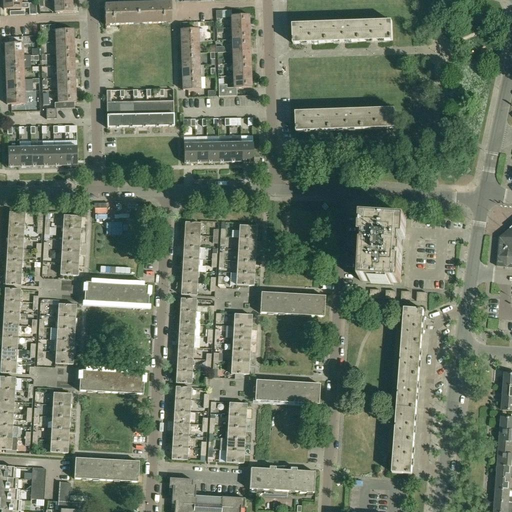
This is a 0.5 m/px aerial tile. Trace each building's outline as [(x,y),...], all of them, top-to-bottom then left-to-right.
[(20,0),(2,0),(3,10),(21,9),(28,9),(28,4),(20,4),(20,0)] [(151,4),(137,4),(138,25),(171,24),(170,3),(156,4),(156,0),(150,1),(151,4)] [(72,13),(72,1),(54,1),(54,13),(72,13)] [(118,1),(118,5),(104,5),(104,26),(138,25),(137,4),(123,5),(123,1),(118,1)] [(230,17),(230,18),(231,29),(249,28),(248,16),(230,17)] [(360,43),(379,42),(392,41),(392,22),(359,23),(360,43)] [(359,23),(326,24),(327,44),(360,43),(359,23)] [(293,45),(312,44),(327,44),(326,24),(293,25),(293,45)] [(249,28),(231,29),(231,41),(249,40),(249,28)] [(179,31),(180,43),(198,42),(198,30),(179,31)] [(56,43),(73,43),(73,31),(55,31),(56,43)] [(231,41),(232,53),(249,52),(249,40),(231,41)] [(198,42),(180,43),(180,55),(198,54),(198,42)] [(56,43),(56,55),(74,55),(73,43),(56,43)] [(5,57),(22,56),(22,44),(4,45),(5,57)] [(249,52),(232,53),(232,65),(250,64),(249,52)] [(180,55),(181,67),(199,66),(198,54),(180,55)] [(56,55),(57,68),(74,67),(74,55),(56,55)] [(5,57),(5,69),(23,68),(22,56),(5,57)] [(232,65),(233,77),(250,76),(250,64),(232,65)] [(181,67),(181,79),(199,78),(199,66),(181,67)] [(57,80),(75,79),(74,67),(57,68),(57,80)] [(5,69),(6,81),(23,81),(23,68),(5,69)] [(251,88),(250,76),(233,77),(233,89),(227,89),(227,86),(218,86),(218,97),(236,96),(236,89),(251,88)] [(182,91),(200,91),(199,78),(181,79),(182,91)] [(57,80),(57,92),(75,91),(75,79),(57,80)] [(38,80),(23,81),(6,81),(6,93),(24,93),(24,92),(33,92),(32,84),(39,84),(38,80)] [(76,103),(75,91),(57,92),(58,104),(76,103)] [(24,105),(24,93),(6,93),(7,106),(24,105)] [(146,102),(133,103),(134,128),(147,128),(146,102)] [(160,128),(160,102),(146,102),(147,128),(160,128)] [(173,102),(160,102),(160,128),(174,127),(173,102)] [(107,129),(121,128),(120,103),(106,103),(107,129)] [(133,103),(120,103),(121,128),(134,128),(133,103)] [(56,110),(55,110),(46,111),(46,120),(56,120),(56,110)] [(363,130),(377,130),(396,129),(395,110),(363,111),(363,130)] [(363,111),(329,112),(330,131),(363,130),(363,111)] [(296,133),(315,132),(330,131),(329,112),(296,113),(296,133)] [(65,141),(53,142),(54,148),(54,167),(65,166),(65,147),(65,141)] [(77,141),(65,141),(65,147),(65,166),(77,166),(77,147),(77,141)] [(19,142),(19,148),(20,167),(31,167),(31,148),(31,142),(19,142)] [(42,142),(31,142),(31,148),(31,167),(43,167),(42,148),(42,142)] [(53,142),(42,142),(42,148),(43,167),(54,167),(54,148),(53,142)] [(241,144),(241,163),(253,163),(253,143),(241,144)] [(207,144),(195,145),(196,164),(207,163),(207,144)] [(218,144),(207,144),(207,163),(219,163),(218,144)] [(218,144),(219,163),(230,163),(230,144),(218,144)] [(241,144),(230,144),(230,163),(241,163),(241,144)] [(184,164),(196,164),(195,145),(183,145),(184,164)] [(19,148),(8,149),(8,168),(20,167),(19,148)] [(9,213),(8,225),(23,226),(24,214),(9,213)] [(375,218),(362,217),(361,238),(362,238),(360,282),(367,282),(367,285),(392,287),(392,283),(400,284),(402,240),(405,240),(406,220),(392,219),(392,216),(375,215),(375,218)] [(62,228),(79,229),(80,217),(63,216),(62,228)] [(184,223),(183,236),(199,237),(200,224),(184,223)] [(234,231),(238,231),(238,238),(255,239),(256,227),(240,226),(240,223),(235,223),(234,231)] [(8,225),(7,237),(23,238),(23,226),(8,225)] [(511,227),(510,229),(510,230),(500,239),(497,267),(511,268),(511,227)] [(62,228),(62,240),(79,241),(79,229),(62,228)] [(198,249),(199,237),(183,236),(183,248),(198,249)] [(7,249),(22,250),(23,238),(7,237),(7,249)] [(238,238),(237,250),(255,251),(255,239),(238,238)] [(62,240),(61,252),(78,253),(79,241),(62,240)] [(183,248),(182,260),(198,261),(198,249),(183,248)] [(7,249),(6,261),(21,262),(22,250),(7,249)] [(237,250),(237,262),(254,263),(255,251),(237,250)] [(61,252),(60,264),(77,265),(78,253),(61,252)] [(197,266),(198,261),(182,260),(181,272),(197,273),(197,266)] [(6,261),(5,273),(21,274),(21,262),(6,261)] [(254,263),(237,262),(236,274),(253,275),(254,263)] [(77,277),(77,265),(60,264),(60,276),(77,277)] [(181,272),(181,284),(196,285),(197,273),(181,272)] [(21,274),(5,273),(5,286),(20,286),(21,274)] [(252,287),(253,275),(236,274),(235,284),(235,286),(252,287)] [(84,304),(116,306),(117,286),(85,284),(84,304)] [(196,296),(196,285),(181,284),(180,295),(196,296)] [(149,288),(117,286),(116,306),(148,308),(149,288)] [(354,289),(353,298),(363,299),(364,290),(354,289)] [(4,290),(4,302),(19,303),(20,290),(4,290)] [(379,299),(379,290),(370,290),(369,299),(379,299)] [(394,300),(395,291),(385,291),(385,300),(394,300)] [(410,301),(410,292),(401,292),(400,300),(410,301)] [(425,302),(426,293),(416,293),(416,301),(425,302)] [(259,314),(291,316),(292,296),(260,294),(259,314)] [(292,296),(291,316),(323,318),(324,298),(292,296)] [(179,311),(195,312),(196,300),(180,299),(179,311)] [(3,314),(19,315),(19,303),(4,302),(3,314)] [(57,318),(74,319),(75,306),(58,305),(57,318)] [(404,309),(401,343),(421,344),(423,310),(404,309)] [(179,311),(179,324),(194,324),(195,312),(179,311)] [(3,314),(2,326),(18,327),(19,315),(3,314)] [(234,315),(233,327),(250,328),(251,316),(234,315)] [(57,318),(57,330),(74,331),(74,319),(57,318)] [(193,337),(194,324),(179,324),(178,336),(193,337)] [(2,326),(2,338),(17,339),(18,327),(2,326)] [(250,340),(250,328),(233,327),(232,339),(250,340)] [(74,331),(57,330),(56,341),(73,342),(74,331)] [(178,336),(177,348),(193,349),(193,337),(178,336)] [(17,351),(17,339),(2,338),(1,350),(17,351)] [(232,339),(232,351),(249,352),(250,340),(232,339)] [(56,341),(55,353),(73,354),(73,342),(56,341)] [(421,344),(401,343),(399,375),(418,377),(421,344)] [(177,348),(176,360),(192,361),(193,349),(177,348)] [(1,350),(0,362),(16,363),(17,351),(1,350)] [(232,351),(231,363),(248,364),(249,352),(232,351)] [(72,366),(73,354),(55,353),(55,365),(72,366)] [(176,360),(176,372),(191,373),(192,361),(176,360)] [(0,374),(15,375),(16,363),(0,362),(0,367),(0,374)] [(248,376),(248,364),(231,363),(230,375),(248,376)] [(79,392),(111,394),(113,374),(80,372),(79,392)] [(191,385),(191,373),(176,372),(175,384),(191,385)] [(113,374),(111,394),(142,396),(143,375),(113,374)] [(503,386),(511,387),(511,374),(504,374),(503,386)] [(399,375),(396,407),(416,409),(418,377),(399,375)] [(0,390),(14,391),(15,379),(0,377),(0,390)] [(254,402),(287,404),(288,384),(255,382),(254,402)] [(288,384),(287,404),(318,405),(319,385),(288,384)] [(511,387),(503,386),(502,398),(511,399),(511,387)] [(174,400),(190,401),(190,389),(175,388),(174,400)] [(0,390),(0,402),(14,403),(14,391),(0,390)] [(52,406),(70,407),(70,395),(53,394),(52,406)] [(511,399),(502,398),(501,411),(511,411),(511,399)] [(174,400),(174,412),(189,413),(190,401),(174,400)] [(0,402),(0,414),(13,415),(14,403),(0,402)] [(228,416),(245,417),(246,405),(229,404),(228,416)] [(52,406),(52,418),(69,419),(70,407),(52,406)] [(394,440),(414,441),(416,409),(396,407),(394,440)] [(174,412),(173,424),(188,425),(189,413),(174,412)] [(0,414),(0,426),(12,427),(13,415),(0,414)] [(228,416),(227,428),(245,429),(245,417),(228,416)] [(68,431),(69,419),(52,418),(51,430),(68,431)] [(500,430),(511,431),(511,418),(501,418),(500,430)] [(173,424),(172,436),(188,437),(188,425),(173,424)] [(0,426),(0,438),(12,439),(17,439),(17,427),(12,427),(0,426)] [(227,428),(227,440),(244,441),(245,429),(227,428)] [(51,430),(51,442),(68,443),(68,431),(51,430)] [(511,431),(500,430),(499,442),(511,443),(511,431)] [(171,448),(187,449),(188,437),(172,436),(171,448)] [(12,439),(0,438),(0,450),(11,451),(16,451),(17,439),(12,439)] [(220,439),(219,451),(226,452),(243,452),(244,441),(227,440),(220,439)] [(411,474),(414,441),(394,440),(392,473),(411,474)] [(50,453),(67,454),(68,443),(51,442),(50,453)] [(511,443),(499,442),(498,454),(511,455),(511,443)] [(187,449),(171,448),(171,460),(186,461),(187,449)] [(243,452),(226,452),(225,463),(243,464),(243,452)] [(511,455),(498,454),(497,466),(511,467),(511,461),(511,455)] [(74,480),(106,482),(107,462),(75,460),(74,480)] [(107,462),(106,482),(138,484),(139,463),(107,462)] [(511,467),(497,466),(496,478),(511,479),(511,467)] [(0,478),(18,480),(18,479),(15,479),(16,468),(7,468),(5,468),(0,467),(0,478)] [(269,470),(251,469),(249,490),(313,493),(315,473),(296,472),(296,469),(290,469),(290,472),(275,471),(275,468),(269,467),(269,470)] [(18,480),(0,478),(0,489),(19,491),(20,490),(17,490),(18,480)] [(511,479),(496,478),(495,490),(509,491),(511,491),(511,479)] [(240,511),(240,509),(244,509),(244,507),(244,499),(221,498),(221,499),(195,497),(196,486),(192,486),(193,481),(169,479),(168,495),(172,495),(171,511),(174,511),(240,511)] [(0,500),(21,502),(21,501),(19,501),(19,491),(0,489),(0,500)] [(495,490),(494,502),(511,503),(511,497),(509,498),(509,491),(495,490)] [(61,511),(60,511),(82,511),(79,511),(79,503),(69,503),(70,496),(58,496),(57,511),(61,511)] [(22,511),(21,511),(21,502),(0,500),(0,510),(18,511),(22,511)] [(493,511),(511,511),(511,503),(494,502),(493,511)]
